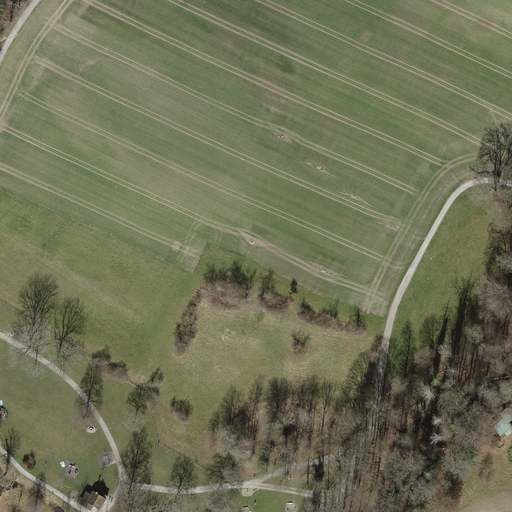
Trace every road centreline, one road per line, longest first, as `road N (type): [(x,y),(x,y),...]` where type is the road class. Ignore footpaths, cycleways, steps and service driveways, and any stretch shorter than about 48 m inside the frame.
road 1 (track): [(363,447),(393,310),(449,201),(472,182),(511,184)]
road 2 (track): [(126,484),(174,491),(257,484),(363,447)]
road 3 (track): [(126,484),(108,434),(80,391),(0,334)]
